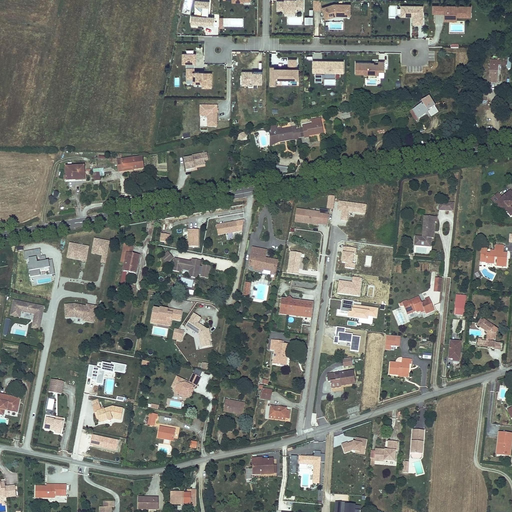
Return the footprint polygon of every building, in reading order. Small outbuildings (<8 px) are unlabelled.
[(190,14),(192,0),(185,0),(182,13),(190,14)] [(210,1),(201,0),(195,0),(195,6),(203,7),(203,16),(192,15),(191,24),(214,26),(215,17),(209,16),(210,1)] [(303,12),(302,0),(284,0),(284,1),(277,1),(277,12),(281,12),(284,15),(295,15),(298,12),(303,12)] [(321,0),(313,0),(314,9),(321,9),(321,0)] [(322,8),(325,17),(335,15),(349,15),(350,5),(334,4),(322,8)] [(472,5),(432,4),(432,13),(444,13),(445,20),(457,20),(457,16),(471,16),(472,5)] [(422,24),(422,6),(401,6),(401,16),(410,16),(410,15),(413,15),(413,24),(422,24)] [(196,54),(184,54),(183,63),(196,63),(196,54)] [(296,67),(296,59),(289,59),(289,67),(271,67),(271,85),(277,85),(277,79),(300,79),(300,67),(296,67)] [(344,72),(344,60),(314,60),(314,72),(344,72)] [(497,71),(497,65),(500,66),(500,61),(491,61),(490,79),(497,80),(497,73),(496,73),(496,71),(497,71)] [(384,71),(384,62),(378,62),(378,65),(371,64),(371,63),(356,63),(356,73),(365,73),(365,75),(379,75),(379,71),(384,71)] [(194,69),(188,69),(187,87),(211,87),(212,73),(204,73),(204,72),(194,72),(194,69)] [(262,72),(242,72),(241,85),(247,85),(247,83),(261,83),(262,72)] [(423,104),(413,110),(419,119),(426,114),(424,112),(427,110),(428,111),(435,106),(429,97),(422,102),(423,104)] [(217,106),(200,106),(200,127),(217,127),(217,106)] [(439,112),(435,106),(428,111),(429,112),(432,116),(439,112)] [(410,112),(416,121),(419,119),(413,110),(410,112)] [(321,123),(312,125),(302,126),(303,129),(304,136),(304,138),(309,137),(309,136),(317,134),(317,133),(318,133),(318,134),(323,133),(321,123)] [(276,126),(270,127),(271,134),(277,132),(277,131),(282,130),(281,129),(277,130),(276,126)] [(301,137),(300,130),(296,130),(296,127),(282,130),(277,131),(277,132),(271,134),(270,134),(272,144),(275,144),(279,142),(279,141),(293,138),(294,140),(298,139),(298,137),(301,137)] [(204,160),(203,154),(192,156),(192,157),(184,159),(186,170),(195,168),(194,166),(197,165),(197,166),(205,165),(204,160)] [(118,160),(119,171),(143,168),(142,157),(118,160)] [(287,174),(288,168),(274,166),(273,170),(277,171),(276,173),(287,174)] [(67,180),(77,180),(76,178),(84,177),(83,167),(66,168),(67,176),(65,176),(65,179),(66,180),(67,180)] [(93,170),(94,174),(99,173),(100,177),(104,176),(104,168),(93,170)] [(499,202),(504,208),(511,216),(511,214),(511,204),(511,205),(509,202),(511,199),(511,193),(510,191),(502,198),(498,194),(491,199),(496,204),(499,202)] [(339,201),(338,210),(342,211),(340,220),(347,221),(349,212),(365,214),(366,204),(339,201)] [(499,202),(496,204),(501,211),(504,208),(499,202)] [(320,212),(298,209),(296,221),(318,224),(318,223),(327,224),(328,215),(320,214),(320,212)] [(415,237),(415,243),(429,245),(429,238),(431,238),(433,238),(435,222),(436,222),(437,217),(424,216),(422,237),(415,237)] [(237,221),(216,225),(218,235),(239,232),(237,221)] [(199,230),(189,230),(189,247),(199,247),(199,230)] [(169,236),(160,235),(159,242),(167,244),(169,236)] [(429,245),(415,243),(415,245),(430,247),(431,238),(429,238),(429,245)] [(109,242),(94,239),(91,253),(102,255),(101,262),(105,263),(109,242)] [(88,247),(69,243),(67,258),(85,261),(88,247)] [(133,246),(125,244),(121,262),(125,263),(127,253),(132,254),(133,246)] [(486,262),(494,262),(494,258),(497,258),(496,266),(506,267),(507,256),(503,256),(503,253),(504,245),(495,245),(495,251),(494,254),(490,254),(487,253),(487,249),(481,249),(480,262),(486,262)] [(345,263),(345,268),(355,269),(355,264),(353,264),(354,254),(356,254),(356,248),(344,247),(342,263),(345,263)] [(270,279),(274,280),(278,261),(268,259),(268,261),(265,261),(265,258),(267,250),(253,248),(251,258),(252,258),(251,261),(250,261),(249,266),(254,267),(253,270),(263,271),(262,273),(270,275),(270,279)] [(33,250),(24,252),(25,260),(28,259),(29,264),(28,264),(29,271),(34,271),(35,272),(40,272),(39,270),(49,268),(50,275),(55,274),(52,260),(44,261),(43,256),(39,257),(40,262),(37,263),(36,257),(34,258),(33,250)] [(168,252),(162,257),(167,263),(173,258),(168,252)] [(132,254),(127,253),(125,263),(120,289),(132,291),(133,286),(125,284),(127,272),(136,274),(139,255),(132,254)] [(301,254),(290,253),(287,273),(298,275),(301,254)] [(199,266),(200,261),(192,259),(192,262),(189,261),(189,262),(186,262),(186,261),(175,259),(174,259),(173,262),(174,263),(173,271),(179,272),(180,268),(183,268),(185,267),(188,268),(189,270),(193,270),(191,277),(197,278),(198,274),(201,275),(201,277),(206,278),(207,275),(208,275),(209,269),(208,269),(208,266),(203,265),(203,267),(199,266)] [(180,268),(179,272),(181,272),(182,269),(190,271),(189,277),(191,277),(193,270),(189,270),(188,268),(185,267),(183,268),(180,268)] [(339,280),(338,293),(360,296),(362,278),(353,277),(352,282),(339,280)] [(263,300),(265,286),(259,285),(257,299),(263,300)] [(465,296),(456,295),(454,315),(463,315),(465,296)] [(415,310),(416,311),(417,312),(420,311),(421,312),(424,311),(426,314),(434,310),(429,298),(425,300),(426,301),(423,303),(423,304),(422,304),(419,297),(407,302),(407,301),(400,304),(401,307),(403,306),(406,311),(409,310),(411,311),(415,310)] [(281,299),(280,312),(287,313),(289,300),(284,299),(284,298),(282,298),(282,299),(281,299)] [(313,303),(289,300),(287,313),(311,316),(313,303)] [(377,317),(378,308),(353,305),(354,301),(342,300),(340,312),(348,313),(348,316),(368,319),(368,316),(377,317)] [(21,311),(35,314),(35,311),(43,312),(44,307),(14,301),(11,315),(20,317),(21,311)] [(93,322),(96,307),(87,305),(87,307),(76,305),(65,305),(66,317),(74,317),(84,319),(84,320),(93,322)] [(159,310),(153,309),(151,323),(169,327),(169,325),(170,326),(171,320),(180,321),(181,312),(167,309),(167,310),(160,308),(159,310)] [(35,314),(33,322),(40,324),(43,312),(35,311),(35,314)] [(191,329),(199,334),(202,348),(211,346),(209,340),(211,340),(209,333),(208,333),(207,329),(198,323),(201,318),(194,314),(188,322),(193,325),(190,328),(191,329)] [(496,345),(496,343),(495,343),(496,333),(498,329),(481,318),(477,325),(479,326),(480,324),(490,330),(488,342),(486,342),(481,341),(481,339),(478,339),(477,346),(488,347),(488,348),(492,348),(492,349),(494,350),(494,349),(495,345),(496,345)] [(487,332),(486,342),(488,342),(490,330),(480,324),(479,326),(487,332)] [(335,336),(334,342),(338,343),(338,341),(351,343),(350,350),(358,351),(360,336),(352,335),(352,334),(345,333),(346,328),(337,327),(336,336),(335,336)] [(183,332),(175,330),(173,339),(181,341),(183,332)] [(386,336),(385,349),(390,350),(390,346),(398,347),(399,337),(386,336)] [(279,343),(279,341),(272,340),(270,350),(274,350),(272,364),(281,365),(281,363),(285,363),(286,356),(287,356),(289,344),(283,344),(279,343)] [(451,344),(449,359),(453,359),(453,363),(459,364),(461,342),(454,342),(454,345),(451,344)] [(351,359),(343,360),(344,367),(352,366),(351,359)] [(402,359),(402,364),(390,362),(389,374),(398,375),(398,373),(409,375),(410,364),(411,365),(412,360),(402,359)] [(103,385),(106,370),(112,371),(113,370),(125,372),(126,366),(112,363),(111,364),(102,363),(101,369),(97,368),(97,367),(89,365),(87,377),(92,378),(91,380),(94,381),(95,379),(97,380),(96,381),(96,384),(103,385)] [(330,382),(331,389),(341,387),(341,386),(355,384),(353,372),(335,374),(327,375),(328,382),(330,382)] [(192,391),(194,385),(196,386),(197,386),(201,378),(193,375),(189,383),(189,385),(184,383),(185,381),(177,377),(172,388),(176,389),(175,390),(176,393),(179,394),(181,393),(182,392),(191,397),(193,393),(192,391)] [(64,382),(52,379),(49,392),(61,394),(64,382)] [(272,391),(262,389),(260,399),(270,401),(272,391)] [(0,414),(4,415),(5,410),(5,408),(7,408),(7,410),(17,412),(19,402),(11,400),(12,397),(0,394),(0,414)] [(223,411),(227,412),(227,410),(237,412),(237,414),(243,415),(245,404),(225,400),(223,411)] [(101,411),(101,409),(99,402),(96,403),(95,401),(92,402),(93,404),(94,406),(93,407),(97,420),(99,419),(100,422),(107,420),(108,421),(109,421),(110,421),(112,421),(112,420),(113,419),(113,418),(121,420),(123,409),(112,407),(104,410),(101,411)] [(271,406),(269,416),(285,418),(289,419),(290,411),(286,411),(287,408),(271,406)] [(148,425),(154,426),(156,419),(157,419),(158,415),(149,413),(148,416),(150,416),(148,425)] [(56,429),(55,431),(55,432),(61,434),(63,422),(59,422),(60,418),(56,418),(55,419),(46,418),(44,427),(56,429)] [(166,428),(160,427),(157,438),(173,441),(176,429),(172,429),(171,430),(166,429),(166,428)] [(411,456),(413,458),(420,459),(422,457),(422,454),(423,446),(422,446),(422,444),(423,444),(424,430),(413,430),(411,453),(411,456)] [(500,443),(499,454),(510,455),(511,434),(511,433),(499,432),(497,443),(500,443)] [(117,451),(119,441),(92,435),(90,445),(117,451)] [(365,450),(367,440),(356,438),(355,442),(353,442),(353,443),(349,445),(349,444),(348,442),(342,445),(345,453),(352,451),(360,452),(361,449),(365,450)] [(375,451),(371,451),(371,459),(374,460),(374,461),(380,461),(380,458),(384,458),(384,460),(384,461),(395,461),(396,451),(397,451),(398,442),(388,441),(388,450),(387,452),(375,451)] [(252,454),(252,469),(246,469),(246,479),(252,479),(252,475),(261,475),(261,474),(274,474),(274,473),(274,468),(272,468),(272,467),(274,467),(273,466),(273,465),(273,459),(262,460),(262,458),(253,459),(252,455),(252,454)] [(319,484),(320,462),(325,462),(325,455),(321,454),(321,458),(299,456),(299,464),(314,465),(313,483),(319,484)] [(1,482),(0,482),(0,495),(6,495),(6,497),(16,496),(15,486),(5,487),(5,489),(1,489),(1,482)] [(47,486),(36,486),(35,498),(55,498),(55,495),(66,496),(66,485),(47,485),(47,486)] [(191,505),(191,506),(196,506),(196,490),(187,490),(187,493),(191,493),(191,505)] [(177,495),(177,492),(171,492),(170,504),(191,505),(191,493),(187,493),(186,495),(177,495)] [(144,499),(144,497),(138,497),(138,509),(158,509),(158,498),(154,498),(154,500),(144,499)] [(346,502),(336,502),(335,511),(360,511),(361,506),(346,505),(346,502)]
